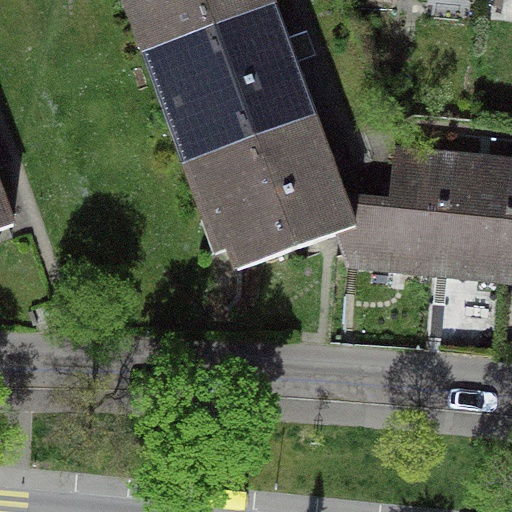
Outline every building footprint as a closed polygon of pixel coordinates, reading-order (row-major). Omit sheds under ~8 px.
[(139,0),(158,52),(271,11),(266,0),(139,0)] [(271,11),(158,52),(198,161),(311,119),(287,56),(271,11)] [(327,165),(311,119),(198,161),(238,271),(337,235),(351,229),(338,196),(327,165)] [(430,269),(432,270),(443,160),(418,157),(394,155),(390,201),(338,196),(351,229),(337,235),(346,261),(398,266),(399,255),(432,258),(430,269)] [(501,277),(511,167),(477,163),(443,160),(432,270),(468,273),(469,259),(500,262),(499,276),(501,277)] [(511,166),(511,167),(501,277),(511,277),(511,166)] [(0,201),(0,230),(13,226),(12,223),(8,224),(0,201)]
